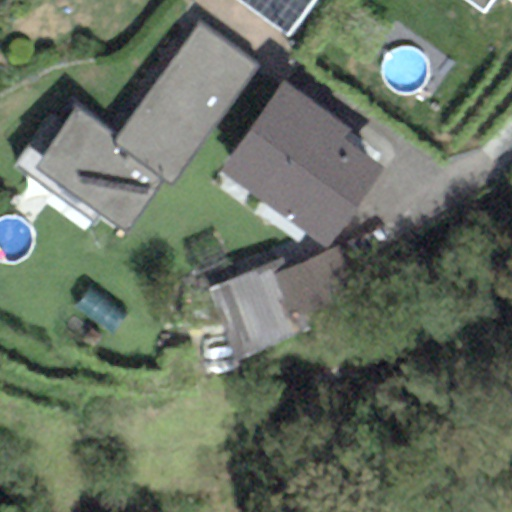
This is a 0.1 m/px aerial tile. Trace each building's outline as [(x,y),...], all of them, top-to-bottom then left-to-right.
[(314,0),(236,0),(288,37),(314,0)] [(462,0),(480,13),(490,0),(462,0)] [(254,67),(197,23),(114,141),(75,109),(34,170),(125,233),(162,180),(169,186),(254,67)] [(282,84),(218,172),(325,248),(382,169),(342,140),(348,131),(282,84)] [(282,259),(207,289),(236,362),(309,333),(303,319),(355,298),(335,249),(286,269),(282,259)]
